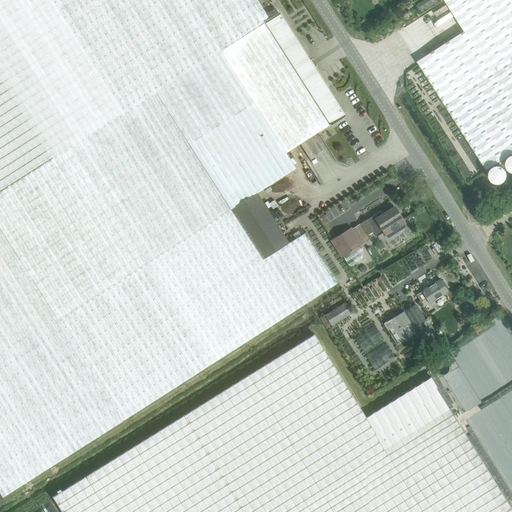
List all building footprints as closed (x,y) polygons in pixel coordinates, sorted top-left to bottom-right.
[(269,19),(256,0),(0,0),(0,491),(3,497),(339,283),(306,232),(289,243),(257,193),(297,168),(287,153),(330,125),(344,116),(278,13),(269,19)] [(511,0),(445,0),(465,30),(417,61),(487,170),(511,153),(511,0)] [(381,211),(359,224),(367,236),(373,232),(376,236),(383,232),(386,237),(390,234),(391,236),(402,230),(401,228),(405,225),(401,219),(402,219),(394,207),(383,214),(381,211)] [(361,244),(351,229),(350,228),(331,241),(341,257),(361,244)] [(429,304),(448,291),(440,280),(422,292),(422,293),(417,296),(421,302),(426,299),(429,304)] [(332,327),(353,314),(346,303),(325,316),(332,327)] [(384,324),(398,346),(418,334),(404,312),(384,324)] [(56,501),(62,511),(511,511),(511,506),(430,376),(366,417),(313,334),(56,501)] [(368,349),(381,369),(391,363),(378,342),(368,349)]
